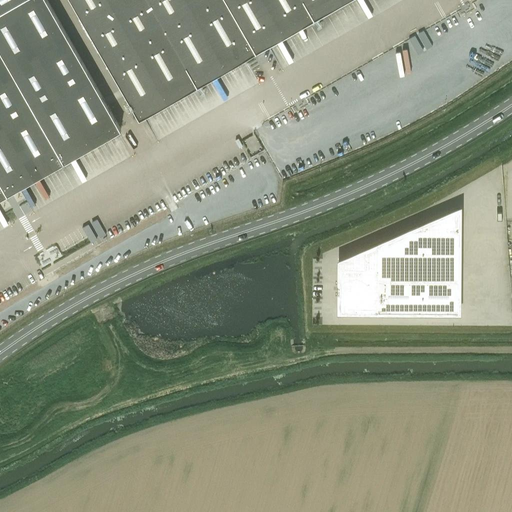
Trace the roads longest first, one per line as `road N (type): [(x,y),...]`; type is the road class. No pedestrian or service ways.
road 1 (primary): [(511,107),(352,194),(193,249),(95,295),(0,355)]
road 2 (unknown): [(0,323),(73,274),(256,181)]
